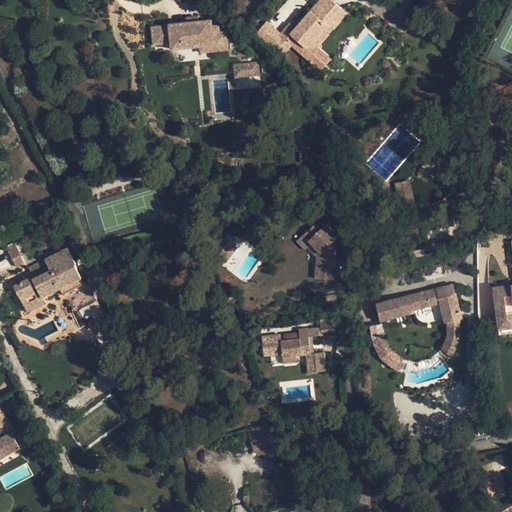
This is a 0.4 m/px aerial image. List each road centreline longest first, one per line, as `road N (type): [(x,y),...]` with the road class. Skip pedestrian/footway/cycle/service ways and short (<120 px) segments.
road 1 (residential): [(511,435),(395,465),(331,507),(308,511)]
road 2 (unknown): [(0,327),(88,511)]
